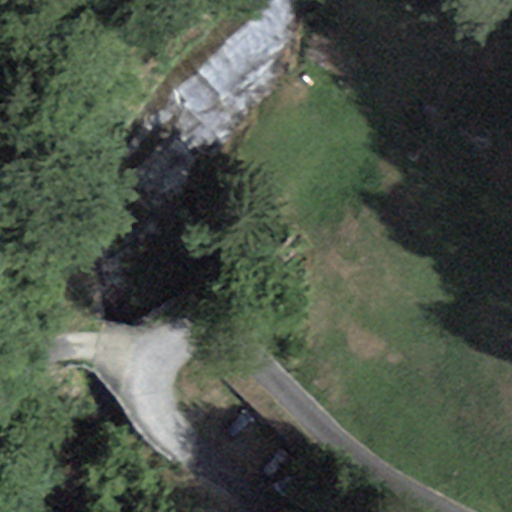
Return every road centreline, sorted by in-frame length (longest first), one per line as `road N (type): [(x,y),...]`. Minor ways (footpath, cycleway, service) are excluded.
road 1 (unclassified): [(258,511),(184,446),(147,397),(144,366),(157,350),(201,338),(240,352),(352,466),(440,511)]
road 2 (track): [(0,393),(28,361),(75,343),(144,366)]
